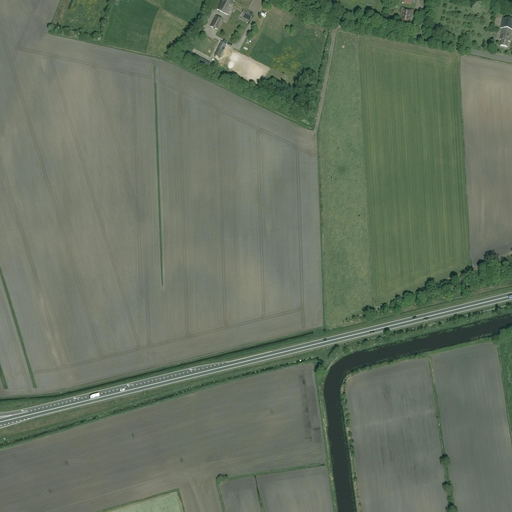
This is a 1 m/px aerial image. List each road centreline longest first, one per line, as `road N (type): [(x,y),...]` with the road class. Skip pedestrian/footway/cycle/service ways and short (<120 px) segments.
road 1 (trunk): [(30,414),(511,295)]
road 2 (unclassified): [(511,59),(337,22),(283,0)]
